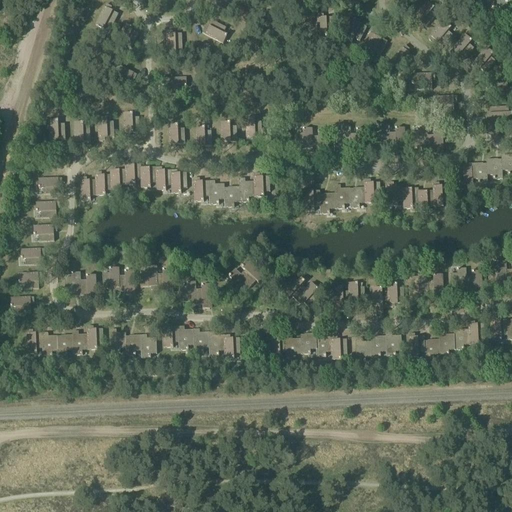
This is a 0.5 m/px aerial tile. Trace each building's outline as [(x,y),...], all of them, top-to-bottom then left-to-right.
[(234,8),(238,0),(237,0),(214,0),(213,4),(225,11),(228,5),(234,8)] [(494,5),(500,5),(500,0),(484,0),(484,11),(494,11),(494,5)] [(511,0),(500,0),(500,5),(500,13),(509,13),(509,8),(511,7),(511,0)] [(434,8),(428,3),(414,20),(425,28),(435,15),(431,12),(434,8)] [(112,7),(107,4),(95,26),(104,30),(106,26),(112,29),(119,15),(110,11),(112,7)] [(324,14),(317,15),(318,39),(328,39),(327,33),(333,33),(332,17),(324,18),(324,14)] [(360,21),(355,18),(344,40),(352,44),(355,40),(359,42),(366,29),(359,24),(360,21)] [(206,28),(203,34),(223,45),(228,36),(223,34),(226,27),(214,20),(209,30),(206,28)] [(451,28),(444,22),(429,40),(434,44),(436,42),(442,47),(452,36),(448,32),(451,28)] [(132,27),(126,24),(115,45),(123,50),(126,46),(131,49),(139,35),(130,30),(132,27)] [(166,31),(167,56),(176,55),(176,50),(182,50),(182,35),(173,35),(173,31),(166,31)] [(381,35),(375,32),(365,53),(373,57),(375,53),(381,56),(387,43),(379,39),(381,35)] [(472,42),(465,35),(450,53),(455,57),(457,55),(464,60),(473,49),(469,46),(472,42)] [(410,50),(405,46),(389,63),(397,69),(400,66),(404,71),(415,59),(407,53),(410,50)] [(487,48),(471,66),(476,71),(479,68),(487,74),(496,63),(491,58),(494,54),(487,48)] [(134,82),(137,76),(116,65),(111,74),(116,76),(113,82),(126,89),(131,80),(134,82)] [(435,81),(435,75),(412,76),(412,85),(416,85),(417,91),(432,91),(431,81),(435,81)] [(187,88),(186,78),(163,79),(163,86),(167,86),(167,95),(182,94),(182,88),(187,88)] [(489,99),(511,99),(511,89),(507,90),(507,84),(492,84),(492,95),(489,95),(489,99)] [(457,104),(457,97),(433,98),(434,107),(439,107),(439,114),(454,113),(454,104),(457,104)] [(485,118),(487,135),(499,135),(498,125),(511,124),(511,113),(509,114),(509,107),(488,108),(489,118),(485,118)] [(123,114),(124,138),(131,137),(131,134),(139,133),(138,118),(133,118),(133,113),(123,114)] [(97,119),(99,142),(105,142),(105,138),(113,138),(113,123),(108,123),(107,118),(97,119)] [(245,118),(247,142),(253,142),(253,139),(261,138),(260,122),(255,123),(255,118),(245,118)] [(49,121),(50,144),(57,144),(57,140),(65,140),(64,125),(59,125),(59,120),(49,121)] [(74,123),(75,147),(82,147),(81,143),(90,142),(89,127),(84,128),(84,123),(74,123)] [(221,123),(222,147),(228,146),(228,143),(236,143),(235,127),(230,128),(230,123),(221,123)] [(178,125),(168,126),(170,149),(176,149),(176,146),(185,145),(184,130),(178,130),(178,125)] [(384,150),(391,150),(390,134),(390,126),(380,126),(380,131),(374,131),(375,148),(384,148),(384,150)] [(195,128),(196,152),(203,151),(202,148),(212,147),(211,132),(205,132),(205,127),(195,128)] [(352,151),(351,135),(351,127),(341,127),(341,132),(335,132),(336,149),(345,148),(345,151),(352,151)] [(429,152),(428,137),(428,128),(418,129),(418,134),(412,134),(412,149),(422,149),(422,152),(429,152)] [(313,153),(312,138),(312,129),(302,130),(303,135),(297,136),(298,150),(307,150),(307,153),(313,153)] [(395,134),(390,134),(391,150),(396,149),(396,154),(405,153),(404,129),(395,129),(395,134)] [(356,135),(351,135),(352,151),(357,151),(357,155),(367,155),(366,130),(356,130),(356,135)] [(433,136),(428,137),(429,152),(434,152),(434,156),(444,156),(443,131),(433,131),(433,136)] [(318,137),(312,138),(313,153),(319,153),(319,157),(328,157),(327,132),(318,133),(318,137)] [(511,155),(501,156),(502,161),(503,172),(508,171),(509,177),(511,176),(511,155)] [(502,172),(503,172),(502,161),(498,161),(498,160),(486,161),(486,165),(487,176),(493,176),(493,181),(503,180),(502,172)] [(141,179),(141,169),(141,165),(132,166),(132,163),(125,163),(125,171),(126,186),(135,186),(135,179),(141,179)] [(471,165),(472,168),(473,180),(478,179),(479,185),(488,184),(487,176),(486,165),(483,165),(483,164),(471,165)] [(472,180),(473,180),(472,168),(456,169),(457,184),(463,184),(463,189),(473,188),(472,180)] [(156,182),(156,169),(141,169),(141,179),(141,189),(151,189),(150,183),(156,182)] [(171,186),(171,171),(162,171),(162,169),(156,169),(156,182),(156,192),(166,192),(166,186),(171,186)] [(126,186),(125,171),(110,171),(110,176),(111,191),(120,191),(120,186),(126,186)] [(171,171),(171,186),(171,195),(181,195),(181,189),(187,189),(187,174),(177,174),(177,171),(171,171)] [(111,191),(110,176),(102,176),(102,173),(95,173),(96,181),(96,196),(105,196),(105,191),(111,191)] [(254,175),(254,183),(254,198),(264,198),(264,193),(270,193),(270,178),(260,178),(260,175),(254,175)] [(96,196),(96,181),(87,182),(87,178),(81,178),(81,202),(90,202),(90,197),(96,196)] [(62,186),(62,179),(38,181),(39,190),(44,189),(44,196),(59,195),(59,186),(62,186)] [(203,198),(210,198),(210,182),(200,182),(200,179),(194,179),(194,203),(203,203),(203,198)] [(254,198),(254,183),(245,183),(245,180),(240,180),(240,188),(240,203),(249,203),(249,199),(254,198)] [(364,181),(364,189),(365,204),(375,204),(374,199),(381,198),(380,183),(371,184),(371,180),(364,181)] [(225,200),(225,189),(225,186),(215,186),(215,182),(210,182),(210,198),(210,206),(219,205),(219,200),(225,200)] [(403,202),(403,190),(403,187),(394,187),(394,183),(388,183),(388,207),(398,207),(398,202),(403,202)] [(433,184),(433,192),(433,207),(443,207),(443,202),(449,202),(449,186),(439,187),(439,184),(433,184)] [(335,187),(335,195),(335,210),(344,210),(344,204),(350,204),(350,190),(341,190),(341,186),(335,187)] [(228,189),(225,189),(225,200),(225,209),(234,208),(234,203),(240,203),(240,188),(228,188),(228,189)] [(365,204),(364,189),(354,189),(354,190),(350,190),(350,204),(350,210),(360,209),(360,205),(365,204)] [(419,189),(403,190),(403,202),(403,210),(413,210),(413,205),(419,205),(419,193),(419,189)] [(320,207),(320,196),(320,191),(304,192),(305,213),(314,213),(314,208),(320,207)] [(433,207),(433,192),(419,193),(419,205),(419,212),(428,212),(428,207),(433,207)] [(320,196),(320,207),(321,215),(330,215),(330,210),(335,210),(335,195),(324,195),(324,196),(320,196)] [(60,209),(60,204),(36,204),(36,213),(41,213),(41,219),(57,219),(56,209),(60,209)] [(58,233),(57,227),(34,228),(34,237),(39,237),(39,243),(54,242),(54,233),(58,233)] [(45,256),(44,250),(21,251),(21,260),(26,260),(26,266),(41,266),(41,256),(45,256)] [(245,271),(241,275),(252,286),(256,281),(260,285),(266,278),(248,261),(242,268),(245,271)] [(508,287),(507,271),(507,263),(496,263),(497,268),(490,269),(491,284),(501,284),(501,287),(508,287)] [(151,291),(158,291),(157,275),(157,267),(147,268),(148,272),(142,273),(142,288),(151,287),(151,291)] [(120,292),(120,277),(119,269),(110,269),(110,274),(104,274),(104,289),(113,289),(113,292),(120,292)] [(468,293),(467,277),(467,269),(457,270),(457,274),(451,275),(451,290),(461,289),(461,293),(468,293)] [(163,275),(157,275),(158,291),(164,290),(164,295),(173,294),(172,270),(163,270),(163,275)] [(241,275),(235,270),(229,276),(232,280),(228,284),(239,295),(246,288),(248,290),(252,286),(241,275)] [(125,277),(120,277),(120,292),(126,292),(126,296),(135,296),(134,272),(125,272),(125,277)] [(472,277),(467,277),(468,293),(473,293),(473,296),(483,296),(482,272),(472,272),(472,277)] [(75,297),(81,297),(81,281),(81,273),(71,274),(71,279),(65,279),(66,294),(75,294),(75,297)] [(429,297),(428,281),(428,273),(418,273),(418,278),(413,278),(414,293),(422,293),(422,297),(429,297)] [(42,281),(42,274),(19,275),(19,284),(24,284),(24,290),(39,290),(39,281),(42,281)] [(87,281),(81,281),(81,297),(87,297),(87,301),(97,301),(96,276),(86,277),(87,281)] [(295,300),(305,288),(302,285),(305,282),(298,276),(281,293),(289,300),(292,297),(295,300)] [(433,281),(428,281),(429,297),(434,297),(434,301),(444,300),(443,276),(433,276),(433,281)] [(311,282),(305,288),(295,300),(300,305),(303,302),(310,309),(320,297),(316,293),(319,290),(311,282)] [(191,306),(196,306),(196,290),(196,283),(186,283),(186,287),(181,288),(181,303),(191,302),(191,306)] [(348,284),(348,292),(349,309),(356,308),(356,304),(365,304),(364,288),(358,288),(358,284),(348,284)] [(387,285),(387,293),(387,309),(395,308),(395,304),(404,304),(403,289),(397,289),(397,284),(387,285)] [(202,290),(196,290),(196,306),(202,306),(203,310),(212,310),(211,285),(201,286),(202,290)] [(349,309),(348,292),(343,292),(343,288),(333,288),(335,313),(344,313),(344,309),(349,309)] [(387,309),(387,293),(383,293),(382,289),(373,289),(373,314),(383,313),(383,309),(387,309)] [(34,304),(34,298),(11,299),(11,309),(16,308),(16,315),(31,314),(31,304),(34,304)] [(508,336),(507,321),(500,321),(500,317),(491,317),(492,342),(502,341),(501,337),(506,336),(508,336)] [(468,322),(468,330),(469,346),(479,345),(478,341),(485,341),(484,325),(475,325),(475,322),(468,322)] [(179,342),(179,328),(170,328),(169,325),(163,325),(163,349),(173,349),(173,343),(179,342)] [(87,327),(88,335),(88,351),(98,350),(98,346),(104,345),(103,330),(94,331),(94,327),(87,327)] [(179,328),(179,342),(179,351),(188,351),(188,345),(194,345),(194,331),(184,331),(184,328),(179,328)] [(454,331),(454,336),(454,351),(464,350),(464,346),(469,346),(468,330),(454,331)] [(37,349),(43,349),(42,334),(34,334),(33,331),(27,331),(28,355),(37,355),(37,349)] [(126,348),(126,338),(126,334),(117,334),(117,331),(111,331),(111,355),(120,354),(120,348),(126,348)] [(203,348),(209,348),(209,334),(200,334),(200,331),(194,331),(194,345),(195,354),(204,354),(203,348)] [(73,333),(73,336),(73,351),(73,356),(83,356),(83,351),(88,351),(88,335),(79,336),(79,332),(73,333)] [(48,334),(42,334),(43,349),(43,357),(52,357),(52,352),(57,352),(57,337),(48,337),(48,334)] [(219,351),(224,351),(224,337),(215,337),(215,334),(209,334),(209,348),(210,357),(219,357),(219,351)] [(280,353),(286,353),(286,337),(280,338),(280,337),(277,337),(277,334),(270,334),(271,358),(281,358),(280,353)] [(386,334),(386,337),(386,353),(386,358),(396,358),(396,352),(402,352),(401,337),(392,337),(392,334),(386,334)] [(301,336),(301,340),(302,355),(311,355),(311,350),(317,350),(316,339),(316,335),(305,335),(305,336),(301,336)] [(425,353),(425,343),(424,338),(415,338),(415,335),(408,335),(409,359),(419,358),(418,354),(425,353)] [(68,351),(73,351),(73,336),(57,337),(57,352),(57,357),(68,356),(68,351)] [(130,338),(126,338),(126,348),(127,357),(136,357),(135,352),(141,352),(141,336),(130,337),(130,338)] [(141,336),(141,352),(142,361),(151,360),(151,354),(157,354),(156,340),(147,340),(147,336),(141,336)] [(454,351),(454,336),(439,337),(439,340),(440,356),(449,355),(449,351),(454,351)] [(224,337),(224,351),(225,360),(234,360),(234,356),(240,355),(240,339),(230,339),(230,337),(224,337)] [(302,355),(301,340),(292,341),(292,337),(286,337),(286,353),(286,361),(296,360),(296,356),(302,355)] [(331,338),(331,353),(332,361),(341,361),(341,356),(347,356),(347,340),(337,341),(337,337),(331,338)] [(371,339),(371,343),(372,358),(381,357),(381,353),(386,353),(386,337),(375,338),(375,339),(371,339)] [(326,353),(331,353),(331,338),(320,338),(320,339),(316,339),(317,350),(317,358),(326,358),(326,353)] [(366,358),(372,358),(371,343),(362,343),(362,339),(356,340),(356,363),(366,363),(366,358)] [(428,342),(425,343),(425,353),(425,361),(434,361),(434,356),(440,356),(439,340),(428,341),(428,342)]
